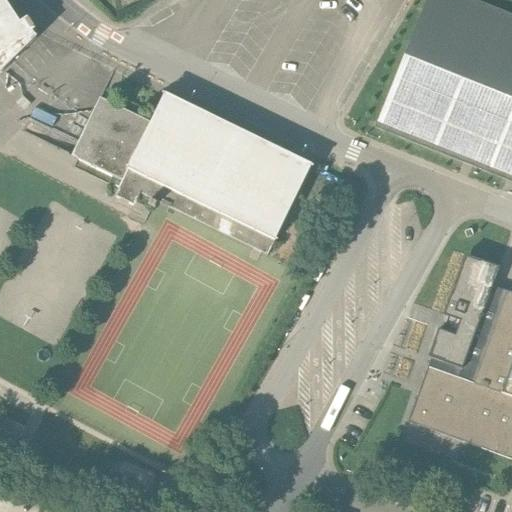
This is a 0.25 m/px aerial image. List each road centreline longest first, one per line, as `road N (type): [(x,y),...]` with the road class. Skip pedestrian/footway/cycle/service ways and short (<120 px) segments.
road 1 (residential): [(58,0),(101,35),(397,166)]
road 2 (residential): [(397,166),(261,410),(262,446),(303,477)]
road 3 (residential): [(303,477),(313,443),(456,191)]
road 4 (unknown): [(0,133),(101,35)]
